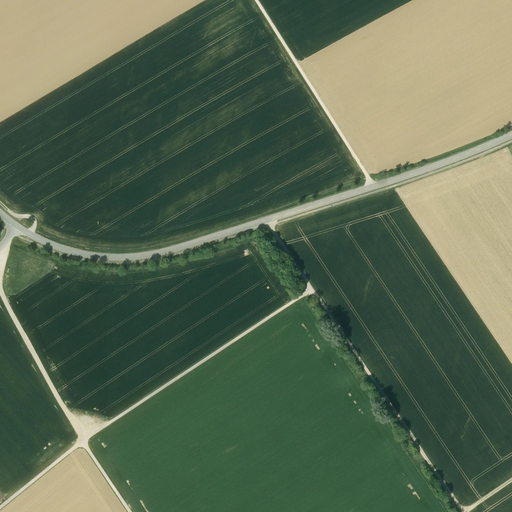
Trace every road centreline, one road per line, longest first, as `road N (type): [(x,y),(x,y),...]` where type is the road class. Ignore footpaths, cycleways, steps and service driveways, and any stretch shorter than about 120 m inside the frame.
road 1 (unclassified): [(511,134),(156,254),(81,254),(16,226)]
road 2 (track): [(311,289),(0,505)]
road 3 (track): [(311,289),(458,511)]
road 4 (track): [(129,511),(0,292)]
road 5 (track): [(372,187),(256,0)]
